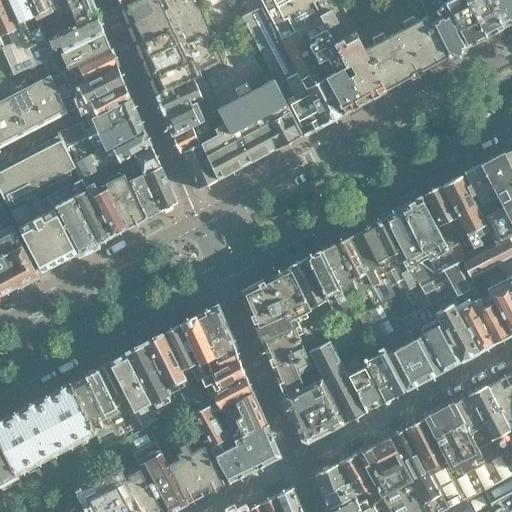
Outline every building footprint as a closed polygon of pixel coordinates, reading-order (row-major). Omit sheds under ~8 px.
[(46,60),(39,43),(28,48),(7,0),(0,0),(0,42),(14,75),(44,61),(46,60)] [(33,15),(26,0),(7,0),(28,48),(39,43),(44,40),(39,29),(28,34),(22,20),(33,15)] [(57,21),(50,7),(47,0),(26,0),(33,15),(42,10),(49,25),(39,29),(44,40),(48,38),(61,32),(57,21)] [(97,15),(91,0),(67,0),(73,13),(78,24),(97,15)] [(216,117),(196,70),(222,58),(198,0),(133,0),(121,5),(157,94),(157,95),(166,115),(181,151),(198,189),(217,178),(195,127),(210,120),(216,117)] [(288,13),(291,11),(312,0),(261,0),(264,5),(241,16),(255,42),(303,133),(324,122),(300,77),(310,71),(317,68),(288,13)] [(296,20),(316,9),(312,0),(291,11),(296,20)] [(386,90),(354,29),(337,0),(312,0),(316,9),(329,32),(365,101),(386,90)] [(448,56),(427,16),(418,0),(408,0),(354,29),(386,90),(386,89),(413,75),(411,72),(420,68),(421,70),(447,56),(448,56)] [(486,36),(466,0),(418,0),(427,16),(445,7),(466,46),(466,47),(467,46),(467,45),(470,43),(471,44),(472,44),(472,43),(480,39),(481,39),(481,37),(484,36),(484,37),(486,36)] [(503,27),(488,0),(466,0),(486,36),(503,27)] [(511,0),(488,0),(503,27),(511,22),(511,0)] [(466,46),(445,7),(427,16),(448,56),(466,46)] [(78,24),(73,13),(57,21),(61,32),(78,24)] [(83,42),(104,32),(97,15),(78,24),(61,32),(48,38),(52,49),(52,50),(61,46),(63,51),(83,42)] [(90,59),(110,48),(104,32),(83,42),(63,51),(61,46),(52,50),(52,49),(48,38),(44,40),(39,43),(46,60),(44,61),(50,76),(63,70),(64,72),(77,65),(90,59)] [(365,101),(329,32),(308,43),(325,75),(345,112),(365,101)] [(303,133),(255,42),(248,45),(268,82),(251,90),(246,81),(236,87),(240,96),(217,108),(224,122),(214,128),(210,120),(195,127),(217,178),(273,149),(275,148),(276,148),(301,135),(301,134),(303,133)] [(71,90),(117,66),(110,48),(90,59),(77,65),(64,72),(63,70),(50,76),(66,112),(67,112),(77,107),(71,90)] [(77,107),(124,83),(117,66),(71,90),(77,107)] [(345,112),(325,75),(315,80),(310,71),(300,77),(324,122),(345,112)] [(67,113),(50,76),(27,88),(43,124),(66,113),(67,113)] [(97,115),(130,98),(124,83),(77,107),(81,114),(93,108),(97,115)] [(43,124),(27,88),(4,99),(21,136),(43,124)] [(96,162),(110,155),(111,157),(117,154),(119,160),(151,145),(144,130),(106,149),(105,148),(85,158),(79,145),(83,142),(82,141),(91,137),(137,114),(130,98),(97,115),(79,123),(78,120),(64,126),(65,129),(57,132),(58,134),(82,179),(100,169),(96,162)] [(0,146),(21,136),(4,99),(0,101),(0,146)] [(106,149),(144,130),(137,114),(91,137),(94,145),(102,141),(105,148),(106,149)] [(71,170),(76,167),(59,137),(0,167),(0,189),(42,271),(77,253),(53,207),(48,198),(41,202),(37,194),(73,174),(71,170)] [(160,210),(144,174),(160,166),(151,145),(119,160),(117,161),(128,182),(146,217),(160,210)] [(511,232),(511,166),(504,151),(482,164),(501,199),(504,205),(487,214),(500,239),(510,234),(511,232)] [(501,199),(482,164),(464,174),(462,175),(484,216),(487,214),(484,208),(501,199)] [(146,217),(128,182),(119,186),(108,165),(100,169),(108,186),(128,226),(146,217)] [(174,198),(170,188),(160,166),(144,174),(160,210),(173,203),(176,201),(174,198)] [(497,241),(484,216),(462,175),(442,185),(463,225),(477,251),(497,241)] [(112,235),(86,185),(82,179),(68,186),(73,196),(97,242),(112,235)] [(128,226),(108,186),(98,191),(93,181),(86,185),(112,235),(128,226)] [(463,225),(442,185),(425,194),(441,224),(449,220),(454,229),(463,225)] [(449,248),(421,195),(402,206),(425,249),(434,244),(439,253),(449,248)] [(97,242),(73,196),(53,207),(77,253),(97,242)] [(425,249),(402,206),(386,215),(408,258),(405,260),(409,268),(419,262),(417,258),(420,256),(418,252),(425,249)] [(408,258),(386,215),(374,222),(396,264),(405,260),(408,258)] [(7,216),(0,219),(0,251),(14,278),(18,276),(23,280),(38,273),(7,216)] [(396,264),(374,222),(362,229),(381,264),(399,299),(406,296),(411,293),(403,277),(396,264)] [(381,264),(362,229),(349,236),(374,284),(381,280),(374,268),(381,264)] [(497,241),(477,251),(462,259),(471,278),(479,274),(499,263),(511,288),(511,237),(510,234),(500,239),(497,241)] [(424,335),(414,312),(413,311),(406,296),(399,299),(386,306),(374,284),(349,236),(335,243),(359,290),(369,309),(359,314),(375,345),(381,342),(406,390),(442,370),(424,335)] [(359,290),(335,243),(322,250),(346,297),(359,290)] [(346,297),(322,250),(307,257),(332,305),(346,297)] [(14,278),(0,251),(0,292),(10,288),(10,280),(14,278)] [(336,314),(332,305),(307,257),(289,267),(309,307),(319,302),(327,318),(336,314)] [(494,343),(472,302),(482,297),(471,278),(462,259),(460,260),(439,276),(453,302),(478,351),(494,343)] [(511,333),(511,288),(499,263),(479,274),(489,293),(511,334),(511,333)] [(309,307),(289,267),(243,290),(242,295),(262,344),(298,329),(293,319),(311,310),(309,307)] [(424,286),(416,271),(403,277),(411,293),(424,286)] [(489,293),(482,297),(472,302),(494,343),(511,334),(489,293)] [(478,351),(453,302),(436,312),(461,360),(478,351)] [(461,360),(436,312),(435,311),(434,312),(429,303),(413,311),(414,312),(424,335),(442,370),(461,360)] [(245,374),(234,347),(219,308),(214,306),(195,316),(179,324),(205,376),(212,391),(245,374)] [(205,376),(179,324),(163,333),(182,370),(190,366),(197,380),(205,376)] [(313,367),(298,329),(262,344),(284,396),(304,388),(298,373),(313,367)] [(366,411),(341,363),(325,331),(315,337),(305,342),(323,378),(333,399),(345,422),(366,411)] [(196,400),(182,370),(163,333),(145,343),(165,383),(167,388),(177,383),(181,392),(172,397),(178,410),(188,405),(192,413),(207,405),(205,400),(203,397),(196,400)] [(381,342),(375,345),(361,352),(386,400),(406,390),(381,342)] [(165,383),(145,343),(126,353),(152,402),(156,411),(161,419),(170,414),(156,388),(165,383)] [(386,400),(361,352),(341,363),(366,411),(386,400)] [(152,402),(126,353),(108,362),(127,398),(134,412),(152,402)] [(127,398),(108,362),(97,369),(111,396),(119,392),(123,400),(127,398)] [(124,438),(143,428),(138,420),(134,412),(127,398),(123,400),(115,404),(111,396),(97,369),(85,375),(115,428),(121,440),(124,438)] [(511,425),(511,370),(486,384),(508,427),(511,425)] [(220,407),(236,399),(252,391),(245,374),(212,391),(214,395),(205,400),(207,405),(217,423),(225,420),(220,407)] [(115,428),(85,375),(71,383),(97,431),(100,436),(115,428)] [(333,399),(323,378),(304,388),(284,396),(294,420),(333,399)] [(97,431),(71,383),(70,382),(55,391),(80,440),(97,431)] [(511,438),(511,434),(508,427),(486,384),(468,394),(493,440),(497,447),(511,438)] [(80,440),(55,391),(39,399),(65,449),(80,440)] [(266,424),(252,391),(236,399),(243,414),(236,418),(243,435),(266,424)] [(493,440),(468,394),(453,402),(477,448),(493,440)] [(65,449),(39,399),(23,407),(23,408),(49,457),(65,449)] [(345,422),(333,399),(294,420),(301,439),(307,442),(307,441),(345,422)] [(511,473),(497,447),(493,440),(477,448),(453,402),(424,417),(466,496),(479,490),(511,473)] [(226,439),(217,423),(207,405),(192,413),(210,447),(226,439)] [(49,457),(23,408),(7,416),(33,465),(49,457)] [(146,427),(161,419),(156,411),(138,420),(143,428),(146,427)] [(33,465),(7,416),(0,419),(0,440),(17,473),(33,465)] [(491,511),(490,509),(479,490),(466,496),(424,417),(405,427),(446,507),(436,511),(491,511)] [(254,449),(273,440),(266,424),(243,435),(228,443),(236,458),(246,453),(254,449)] [(169,511),(187,503),(168,468),(146,427),(143,428),(124,438),(138,463),(164,511),(169,511)] [(436,511),(446,507),(405,427),(389,436),(428,511),(436,511)] [(428,511),(389,436),(357,452),(379,493),(382,499),(386,505),(388,511),(428,511)] [(245,473),(236,458),(228,443),(226,439),(210,447),(229,481),(245,473)] [(17,473),(0,440),(0,479),(1,482),(10,477),(13,482),(20,479),(17,473)] [(276,458),(278,451),(273,440),(254,449),(257,454),(249,458),(246,453),(236,458),(245,473),(276,458)] [(224,484),(207,454),(204,449),(193,455),(187,445),(175,452),(180,462),(168,468),(187,503),(224,484)] [(379,493),(357,452),(337,463),(347,481),(352,479),(359,493),(366,489),(369,495),(372,496),(379,493)] [(164,511),(138,463),(117,474),(136,511),(164,511)] [(359,493),(352,479),(347,481),(337,463),(315,474),(330,508),(354,495),(359,493)] [(136,511),(117,474),(115,471),(80,489),(89,505),(92,511),(136,511)] [(511,472),(511,473),(479,490),(490,509),(509,499),(511,505),(511,472)] [(302,511),(299,504),(294,490),(288,488),(276,495),(282,511),(302,511)] [(282,511),(276,495),(261,502),(265,511),(282,511)] [(331,511),(356,511),(369,506),(365,499),(358,503),(354,495),(330,508),(331,511)] [(375,511),(386,505),(382,499),(369,506),(356,511),(375,511)] [(511,511),(511,505),(509,499),(490,509),(491,511),(511,511)] [(265,511),(261,502),(249,509),(249,511),(265,511)]
